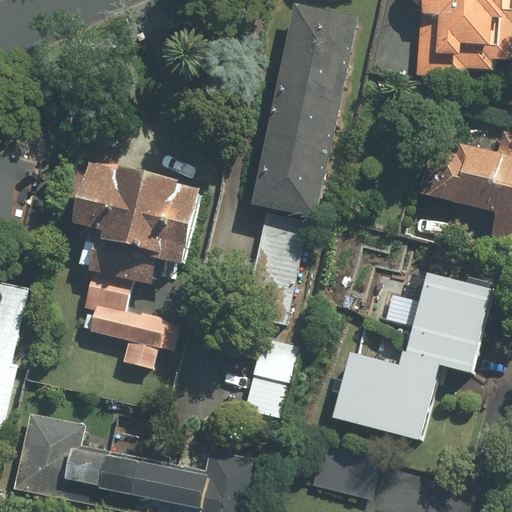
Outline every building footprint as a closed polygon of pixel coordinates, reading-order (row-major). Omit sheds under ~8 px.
[(511,0),(412,0),(412,3),(420,16),(417,80),(441,82),(442,76),(511,79),(511,0)] [(362,24),(298,9),(253,210),(268,213),(248,305),(297,316),(362,24)] [(434,132),(416,197),(497,218),(491,243),(511,248),(511,126),(493,148),(434,132)] [(208,186),(92,160),(74,238),(103,245),(83,334),(128,344),(123,364),(157,372),(162,351),(200,360),(207,330),(130,312),(141,265),(187,276),(208,186)] [(420,448),(443,372),(474,381),(500,294),(418,269),(408,303),(425,308),(407,368),(356,353),(335,423),(420,448)] [(0,438),(5,439),(30,291),(0,285),(0,438)] [(304,348),(267,338),(248,415),(285,424),(304,348)] [(91,425),(33,413),(15,495),(61,505),(62,502),(107,511),(250,511),(261,463),(212,452),(207,474),(86,447),(91,425)] [(383,474),(321,457),(313,487),(375,504),(383,474)]
